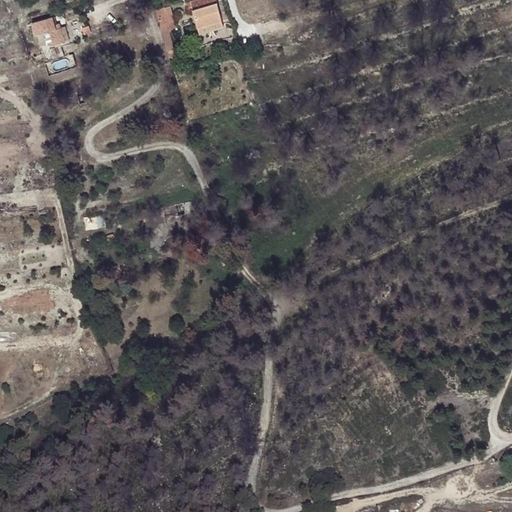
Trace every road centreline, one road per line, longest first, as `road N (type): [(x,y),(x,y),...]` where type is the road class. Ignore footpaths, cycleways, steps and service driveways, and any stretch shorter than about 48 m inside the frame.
road 1 (track): [(272,511),(261,506),(256,465),(269,392),(271,303),(196,214),(195,179),(180,151),(160,142),(94,154),(104,129),(166,76),(145,0)]
road 2 (unknown): [(180,151),(158,183),(79,211),(84,334),(0,341)]
road 3 (track): [(511,438),(486,458),(292,511)]
